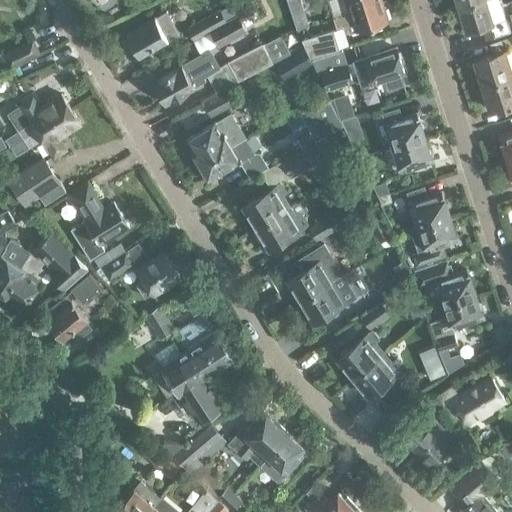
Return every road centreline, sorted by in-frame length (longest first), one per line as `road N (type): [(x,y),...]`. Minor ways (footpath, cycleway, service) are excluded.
road 1 (residential): [(427,511),(281,365),(54,0)]
road 2 (residential): [(511,287),(421,0)]
road 3 (residential): [(79,511),(64,408),(37,371),(0,346)]
